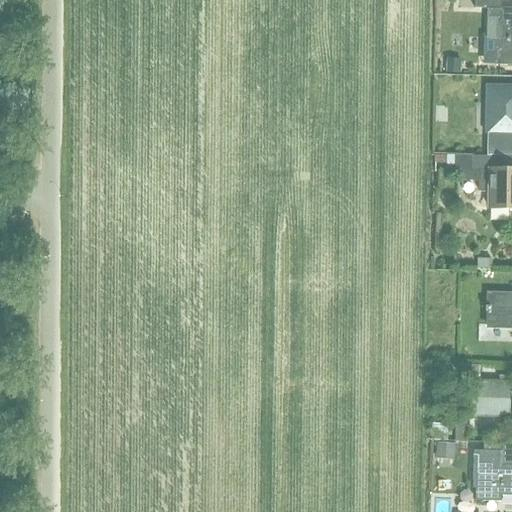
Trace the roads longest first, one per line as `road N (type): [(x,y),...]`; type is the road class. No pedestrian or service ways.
road 1 (unclassified): [(48,511),(51,196)]
road 2 (unclassified): [(51,196),(52,0)]
